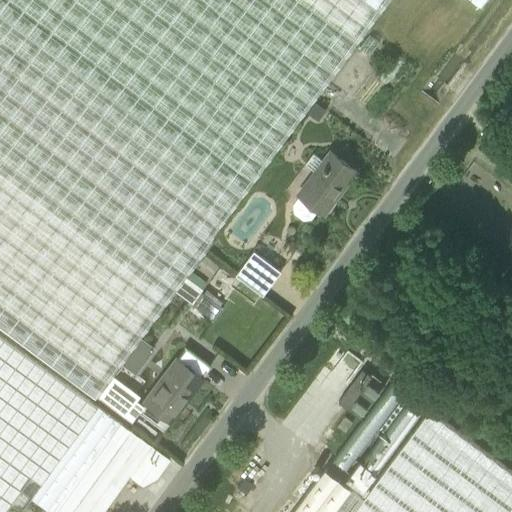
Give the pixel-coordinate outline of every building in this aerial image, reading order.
[(307,115),(316,103),(336,77),(393,0),(0,0),(0,326),(94,396),(307,115)] [(327,111),(316,103),(307,115),(318,123),(327,111)] [(305,163),(316,172),(299,194),(301,196),(294,204),(295,212),(304,219),(311,217),(318,209),(325,214),(356,171),(331,152),(323,163),(311,154),(305,163)] [(236,275),(263,295),(281,271),(254,251),(236,275)] [(190,305),(199,293),(207,283),(189,271),(173,292),(190,305)] [(199,293),(190,305),(214,322),(223,310),(199,293)] [(0,511),(3,511),(10,502),(20,510),(31,496),(52,511),(101,511),(128,475),(141,484),(155,478),(169,458),(147,442),(147,443),(0,335),(0,511)] [(143,402),(136,411),(162,430),(163,429),(161,428),(167,420),(169,421),(201,379),(200,378),(208,367),(209,368),(210,367),(185,347),(184,348),(185,349),(177,360),(175,359),(143,401),(143,402)] [(363,369),(338,402),(360,419),(385,386),(363,369)] [(511,511),(511,471),(430,410),(364,498),(325,469),(293,511),(511,511)] [(360,461),(346,480),(363,492),(377,473),(360,461)] [(247,494),(253,486),(245,480),(239,488),(247,494)]
